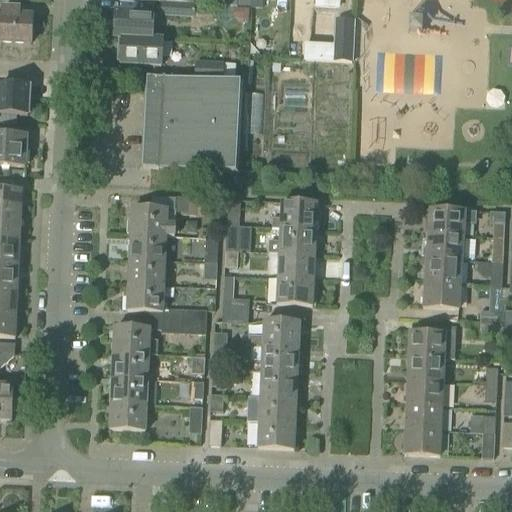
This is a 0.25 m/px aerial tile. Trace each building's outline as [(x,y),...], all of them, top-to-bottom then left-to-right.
[(178,4),(163,4),(160,3),(159,17),(193,19),(194,5),(192,5),(178,4)] [(0,44),(30,46),(32,18),(17,18),(17,11),(2,10),(1,17),(0,16),(0,44)] [(249,11),(234,10),(234,19),(237,20),(239,20),(239,22),(239,25),(248,25),(249,11)] [(150,42),(152,16),(115,14),(113,40),(122,40),(150,42)] [(305,61),(351,64),(353,25),(336,24),(335,48),(306,46),(305,61)] [(442,47),(441,27),(423,28),(424,48),(442,47)] [(150,42),(122,40),(120,66),(162,69),(163,42),(151,41),(151,42),(150,42)] [(193,81),(222,83),(223,65),(194,64),(193,81)] [(123,69),(122,78),(140,80),(141,71),(123,69)] [(245,84),(222,83),(193,81),(148,79),(143,170),(240,176),(245,84)] [(0,116),(27,118),(27,115),(29,115),(30,100),(28,100),(29,89),(0,87),(0,116)] [(265,134),(266,102),(254,102),(253,133),(265,134)] [(0,168),(24,170),(26,139),(0,137),(0,168)] [(0,217),(20,218),(21,193),(0,192),(0,217)] [(180,214),(180,218),(201,219),(201,202),(201,201),(174,199),(174,200),(174,213),(180,214)] [(237,220),(238,203),(226,203),(226,219),(237,220)] [(317,207),(280,205),(280,220),(271,220),(271,231),(279,231),(315,233),(317,207)] [(174,213),(131,211),(130,237),(166,239),(173,239),(174,213)] [(425,227),(428,227),(427,237),(463,239),(464,226),(476,226),(476,214),(429,212),(429,213),(425,212),(425,227)] [(20,218),(0,217),(0,241),(19,243),(20,218)] [(504,241),(504,227),(492,226),(492,240),(504,241)] [(237,245),(237,229),(225,229),(224,245),(237,245)] [(210,231),(199,231),(199,239),(210,239),(210,231)] [(314,258),(315,233),(279,231),(279,243),(268,243),(267,256),(278,256),(314,258)] [(128,262),(165,264),(166,239),(130,237),(128,262)] [(463,239),(427,237),(425,261),(461,263),(463,239)] [(504,241),(492,240),(490,264),(502,265),(504,241)] [(0,241),(0,266),(18,267),(19,243),(0,241)] [(216,241),(204,241),(203,257),(215,258),(216,241)] [(236,254),(224,254),(223,270),(235,271),(236,254)] [(313,283),(314,258),(278,256),(277,281),(313,283)] [(461,263),(425,261),(424,286),(460,287),(461,263)] [(127,288),(164,289),(165,264),(128,262),(127,288)] [(271,276),(271,263),(244,262),(243,275),(271,276)] [(490,280),(489,283),(501,284),(502,265),(490,264),(490,266),(490,280)] [(476,265),(476,273),(481,279),(490,280),(490,266),(476,265)] [(18,267),(0,266),(0,290),(17,292),(18,267)] [(215,266),(203,266),(202,282),(214,283),(215,266)] [(312,295),(313,283),(277,281),(276,307),(312,309),(312,307),(315,307),(315,295),(312,295)] [(422,311),(458,313),(460,287),(424,286),(422,311)] [(126,314),(163,315),(164,289),(127,288),(126,314)] [(0,290),(0,315),(16,316),(17,292),(0,290)] [(221,314),(247,315),(248,302),(222,301),(221,314)] [(181,313),(180,325),(206,326),(206,314),(181,313)] [(480,313),(479,325),(503,326),(504,314),(480,313)] [(247,327),(247,315),(221,314),(221,326),(247,327)] [(0,340),(14,341),(16,316),(0,315),(0,340)] [(299,326),(262,324),(262,339),(246,338),(245,349),(261,350),(298,351),(299,326)] [(206,326),(180,325),(180,337),(205,338),(206,326)] [(503,339),(503,327),(503,326),(479,325),(478,338),(503,339)] [(511,327),(503,327),(503,339),(511,339),(511,327)] [(149,332),(113,330),(112,356),(148,358),(149,332)] [(444,336),(409,335),(408,360),(443,361),(444,336)] [(502,351),(511,351),(511,339),(503,339),(502,351)] [(0,346),(0,423),(11,424),(12,394),(22,394),(22,384),(0,383),(0,370),(14,359),(14,347),(0,346)] [(224,348),(212,348),(211,364),(223,364),(224,348)] [(298,351),(261,350),(261,365),(247,364),(247,375),(260,375),(297,377),(298,351)] [(148,358),(112,356),(111,381),(147,383),(148,358)] [(203,377),(204,361),(192,360),(191,377),(203,377)] [(408,360),(407,384),(442,386),(443,361),(408,360)] [(498,371),(487,370),(486,388),(497,388),(498,371)] [(223,374),(211,373),(210,389),(222,390),(223,374)] [(297,377),(260,375),(259,390),(252,390),(252,400),(259,400),(295,402),(299,402),(300,391),(296,390),(297,377)] [(147,383),(111,381),(110,406),(146,408),(147,383)] [(441,410),(442,387),(442,386),(407,384),(405,409),(441,410)] [(203,402),(203,386),(191,386),(190,401),(203,402)] [(486,388),(485,405),(496,405),(497,388),(486,388)] [(221,399),(209,398),(209,415),(221,416),(221,399)] [(258,426),(294,427),(295,402),(259,400),(258,426)] [(503,418),(511,418),(511,401),(504,401),(503,418)] [(110,406),(109,432),(145,434),(146,408),(110,406)] [(71,423),(88,425),(90,409),(73,407),(71,423)] [(405,409),(404,433),(440,435),(441,410),(405,409)] [(201,437),(202,411),(190,411),(189,437),(201,437)] [(495,420),(484,419),(483,436),(494,437),(495,420)] [(221,424),(208,424),(208,449),(220,449),(221,424)] [(511,425),(503,425),(501,450),(511,451),(511,425)] [(294,427),(258,426),(257,451),(293,453),(294,427)] [(440,435),(404,433),(403,458),(439,460),(440,435)] [(483,436),(481,461),(493,462),(494,437),(483,436)]
